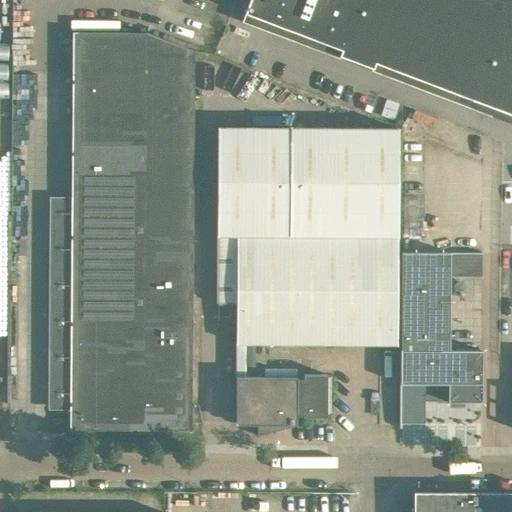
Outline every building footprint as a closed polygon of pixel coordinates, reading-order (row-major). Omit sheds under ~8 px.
[(511,0),(248,0),(243,14),(296,33),(340,50),(338,56),(372,69),(374,63),(511,115),(511,0)] [(72,32),(71,198),(49,197),(48,410),(69,410),(69,430),(191,431),(194,51),(146,33),(72,32)] [(216,235),(215,303),(236,303),(236,404),(235,425),(257,425),(257,433),(279,427),(296,423),(296,417),(326,417),(326,374),(303,374),(303,379),(296,379),(296,377),(244,377),(245,344),(395,344),(397,128),(217,127),(216,235)] [(481,277),(482,253),(449,253),(449,252),(400,252),(399,335),(399,383),(398,423),(424,423),(424,401),(480,401),(481,350),(448,350),(449,277),(481,277)] [(488,511),(489,492),(464,492),(412,492),(412,501),(411,511),(488,511)] [(511,511),(511,492),(489,492),(488,511),(511,511)]
